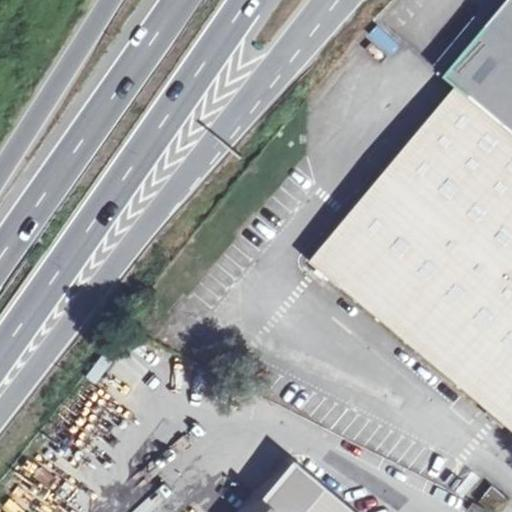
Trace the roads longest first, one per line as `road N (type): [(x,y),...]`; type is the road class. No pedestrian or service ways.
road 1 (trunk): [(0,412),(176,186),(336,0)]
road 2 (trunk): [(0,356),(251,0)]
road 3 (unknown): [(408,511),(279,421),(215,414),(149,453),(104,511)]
road 4 (trunk): [(179,0),(0,253)]
road 5 (trunk): [(110,0),(0,172)]
